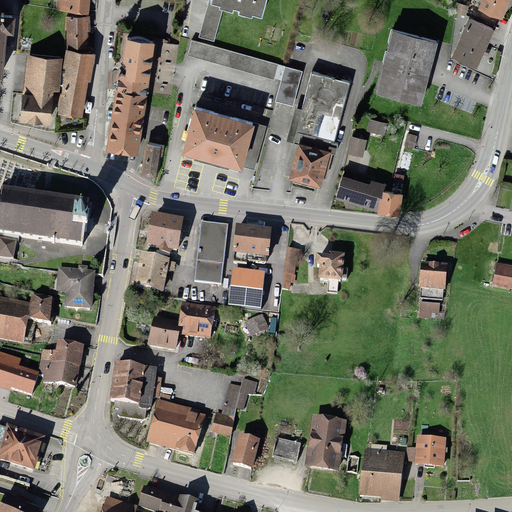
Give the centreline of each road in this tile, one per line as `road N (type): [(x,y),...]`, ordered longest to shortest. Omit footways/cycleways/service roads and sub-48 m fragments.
road 1 (primary): [(131,186),(166,201),(426,223),(465,200),(487,168),(511,65)]
road 2 (tertiary): [(511,504),(348,508),(109,450)]
road 3 (tertiary): [(90,439),(131,186)]
road 4 (tertiary): [(82,167),(105,0)]
